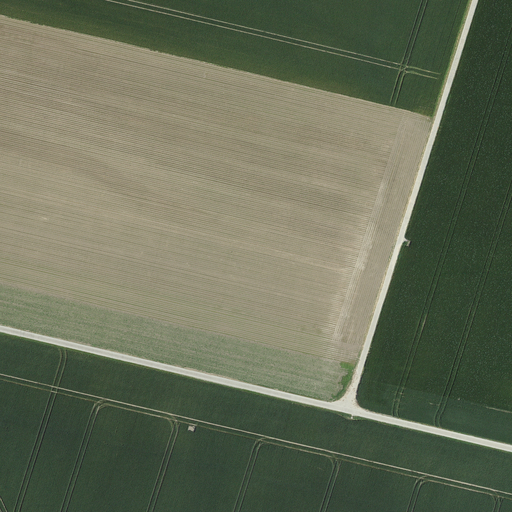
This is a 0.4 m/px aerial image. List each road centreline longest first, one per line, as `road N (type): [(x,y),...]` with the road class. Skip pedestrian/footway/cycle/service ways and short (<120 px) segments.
road 1 (track): [(511,449),(0,328)]
road 2 (track): [(346,410),(474,0)]
